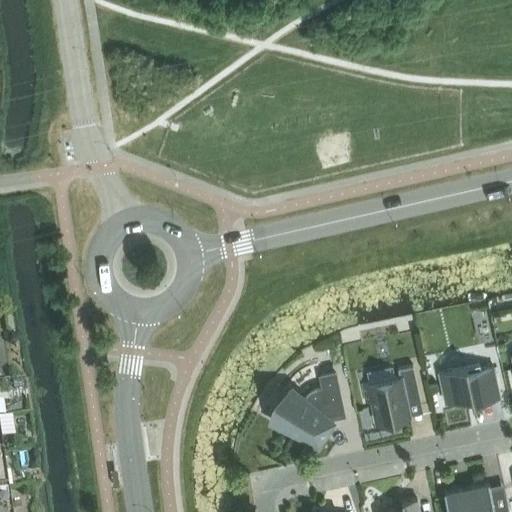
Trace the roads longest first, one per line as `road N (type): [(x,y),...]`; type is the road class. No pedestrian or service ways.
road 1 (tertiary): [(187,254),(511,181)]
road 2 (residential): [(265,511),(260,481),(511,428)]
road 3 (unclassified): [(126,223),(83,123),(64,0)]
road 4 (tertiary): [(140,511),(126,406),(137,311)]
road 5 (tertiary): [(126,223),(103,242),(97,271),(110,298),(137,311)]
